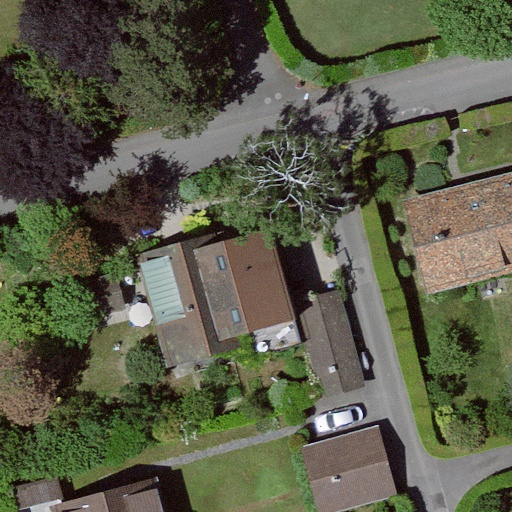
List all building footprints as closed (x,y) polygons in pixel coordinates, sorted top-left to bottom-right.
[(511,184),(410,210),(430,289),(511,268),(511,184)] [(225,242),(145,266),(180,383),(260,360),(225,242)] [(312,394),(357,390),(349,294),(303,298),(312,394)] [(298,452),(315,511),(351,511),(395,499),(375,430),(298,452)] [(163,511),(159,493),(87,511),(163,511)]
